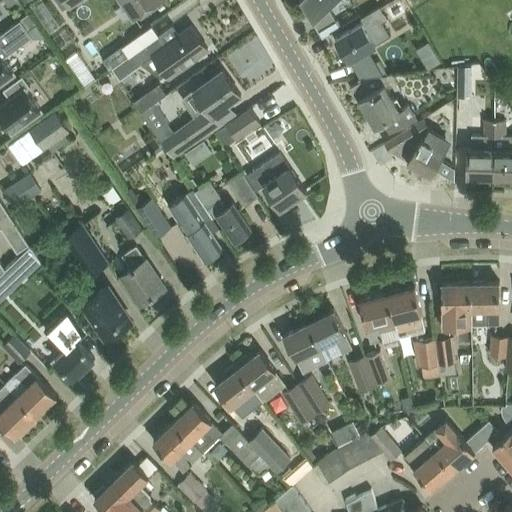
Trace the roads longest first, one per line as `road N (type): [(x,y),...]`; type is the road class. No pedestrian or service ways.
road 1 (residential): [(10,511),(225,308),(344,243),(380,211)]
road 2 (tertiary): [(380,211),(362,193),(260,0)]
road 3 (tertiary): [(511,228),(380,211)]
